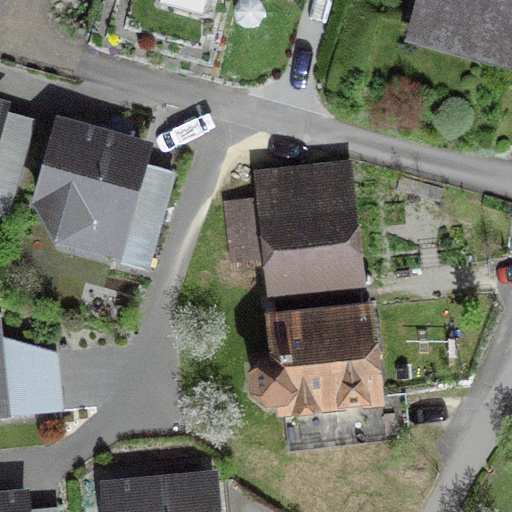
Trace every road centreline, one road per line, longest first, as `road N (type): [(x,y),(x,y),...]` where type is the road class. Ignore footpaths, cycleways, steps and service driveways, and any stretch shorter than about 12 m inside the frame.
road 1 (unknown): [(228,113),(0,49)]
road 2 (residential): [(511,362),(434,511)]
